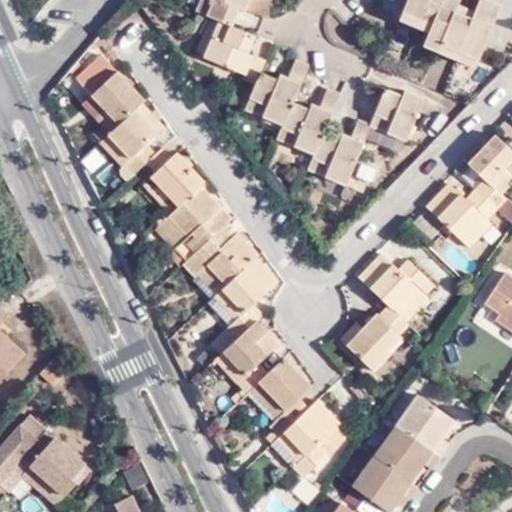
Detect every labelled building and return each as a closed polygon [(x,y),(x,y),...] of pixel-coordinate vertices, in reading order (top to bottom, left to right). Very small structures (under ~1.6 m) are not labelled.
[(197,0),(194,10),(217,20),(230,26),(239,6),(244,7),(246,0),(197,0)] [(441,50),(476,65),(498,9),(476,1),(470,21),(453,15),(457,0),(403,0),(398,13),(424,24),(418,48),(439,56),(441,50)] [(244,75),(241,83),(257,90),(261,77),(266,63),(249,57),(256,37),(230,26),(217,20),(209,40),(223,45),(215,64),(244,75)] [(202,59),(215,64),(223,45),(209,40),(202,59)] [(139,102),(105,58),(83,79),(92,91),(90,93),(102,106),(93,114),(101,125),(107,131),(136,105),(139,102)] [(292,62),(283,85),(298,90),(303,74),(306,67),(292,62)] [(261,77),(257,90),(247,114),(260,120),(264,108),(282,114),(287,104),(293,106),(298,90),(283,85),(261,77)] [(402,96),(379,86),(366,123),(390,132),(393,125),(406,129),(419,95),(404,88),(402,96)] [(327,121),(336,95),(322,91),(313,115),(327,121)] [(277,127),(271,143),(291,150),(295,138),(313,144),(315,139),(321,141),(324,132),(327,121),(313,115),(293,106),(287,104),(282,114),(277,127)] [(96,141),(94,142),(116,166),(125,159),(135,169),(159,148),(148,135),(156,128),(136,105),(107,131),(96,141)] [(260,120),(277,127),(282,114),(264,108),(260,120)] [(358,144),(366,123),(354,118),(346,140),(358,144)] [(90,135),(96,141),(107,131),(101,125),(90,135)] [(403,137),(406,129),(393,125),(390,132),(403,137)] [(308,157),(304,168),(323,176),(327,166),(347,174),(358,144),(346,140),(324,132),(321,141),(315,139),(313,144),(308,157)] [(295,138),(291,150),(308,157),(313,144),(295,138)] [(511,184),(511,153),(497,139),(468,167),(481,181),(472,190),(493,210),(496,212),(506,201),(501,195),(511,184)] [(135,169),(130,174),(155,201),(168,190),(179,202),(199,185),(201,183),(176,153),(168,159),(159,148),(135,169)] [(327,166),(323,176),(343,184),(346,177),(347,174),(327,166)] [(360,193),(363,184),(346,177),(343,184),(342,187),(360,193)] [(179,202),(152,226),(181,259),(226,221),(229,219),(199,185),(179,202)] [(493,210),(472,190),(461,200),(447,187),(425,209),(466,250),(487,228),(482,221),(493,210)] [(226,221),(181,259),(211,293),(253,256),(256,254),(226,221)] [(379,254),(358,275),(389,305),(402,319),(422,297),(417,291),(425,283),(404,261),(396,270),(379,254)] [(253,256),(211,293),(232,317),(222,327),(233,337),(254,319),(245,310),(275,282),(253,256)] [(511,328),(511,271),(489,305),(505,316),(501,322),(511,328)] [(402,319),(389,305),(377,316),(383,323),(369,335),(358,325),(344,340),(376,370),(404,342),(399,338),(409,326),(402,319)] [(505,316),(489,305),(486,311),(501,322),(505,316)] [(0,308),(0,387),(27,358),(0,333),(0,332),(11,319),(0,308)] [(223,398),(229,404),(241,393),(267,367),(262,361),(277,346),(254,319),(233,337),(208,361),(234,387),(223,398)] [(189,360),(198,369),(208,361),(233,337),(222,327),(222,325),(207,340),(205,338),(198,346),(200,348),(189,360)] [(63,352),(43,374),(54,385),(70,368),(63,352)] [(267,367),(241,393),(269,421),(264,426),(276,437),(315,402),(319,398),(291,366),(278,378),(267,367)] [(359,398),(348,384),(343,388),(352,399),(344,407),(357,422),(367,413),(356,400),(359,398)] [(417,400),(396,428),(439,460),(448,447),(442,441),(453,425),(417,400)] [(276,437),(264,449),(288,471),(285,475),(297,485),(319,462),(309,453),(336,425),(315,402),(276,437)] [(27,467),(60,496),(74,479),(71,477),(85,461),(27,411),(0,441),(0,483),(6,489),(19,475),(27,467)] [(396,428),(374,459),(411,485),(422,470),(429,475),(439,460),(396,428)] [(374,459),(351,490),(382,511),(388,511),(398,499),(407,504),(418,489),(411,485),(374,459)] [(52,505),(60,496),(27,467),(19,475),(52,505)] [(135,511),(127,495),(113,501),(118,510),(113,511),(135,511)]
